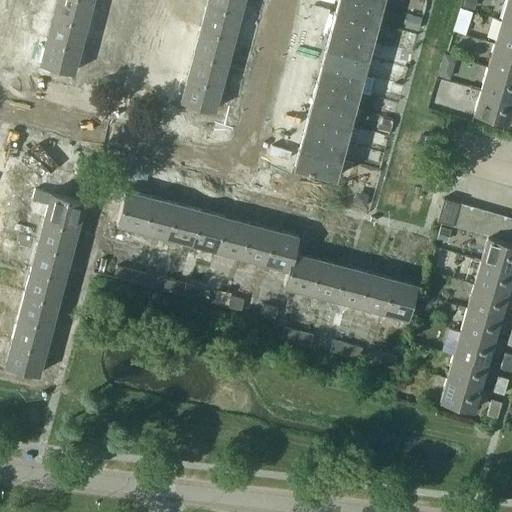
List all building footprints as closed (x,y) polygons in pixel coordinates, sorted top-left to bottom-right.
[(88,23),(94,0),(56,0),(53,13),(88,23)] [(241,12),(244,0),(207,0),(207,2),(241,12)] [(344,0),(333,0),(330,14),(375,26),(379,10),(344,0)] [(344,0),(379,10),(382,0),(344,0)] [(511,22),(511,0),(507,0),(501,19),(511,22)] [(235,36),(241,12),(207,2),(200,27),(235,36)] [(470,29),(472,8),(462,7),(459,28),(470,29)] [(82,47),(88,23),(53,13),(46,38),(82,47)] [(330,14),(325,31),(370,43),(375,26),(330,14)] [(511,48),(511,22),(501,19),(495,43),(511,48)] [(228,60),(235,36),(200,27),(194,51),(228,60)] [(325,31),(321,48),(366,60),(370,43),(325,31)] [(75,72),(82,47),(46,38),(40,63),(75,72)] [(511,73),(511,48),(495,43),(488,66),(511,73)] [(321,48),(316,64),(361,77),(366,60),(321,48)] [(222,85),(228,60),(194,51),(187,75),(222,85)] [(316,64),(312,81),(357,93),(361,77),(316,64)] [(511,99),(511,73),(488,66),(481,90),(511,99)] [(215,110),(222,85),(187,75),(180,101),(215,110)] [(312,81),(307,98),(352,110),(357,93),(312,81)] [(507,124),(511,106),(511,99),(481,90),(473,114),(507,124)] [(307,98),(303,115),(348,127),(352,110),(307,98)] [(303,115),(298,132),(343,144),(348,127),(303,115)] [(298,132),(294,148),(339,160),(343,144),(298,132)] [(294,148),(289,165),(334,177),(339,160),(294,148)] [(129,186),(117,232),(126,234),(129,225),(144,229),(155,193),(129,186)] [(80,226),(86,201),(70,197),(58,194),(52,192),(35,188),(32,198),(49,203),(45,217),(80,226)] [(144,229),(141,238),(151,241),(154,232),(168,236),(179,199),(155,193),(144,229)] [(445,197),(441,219),(457,222),(461,200),(445,197)] [(168,236),(165,245),(175,248),(178,238),(192,242),(203,205),(179,199),(168,236)] [(192,242),(187,258),(198,261),(202,245),(216,249),(227,212),(203,205),(192,242)] [(216,249),(211,264),(222,267),(226,252),(240,256),(251,218),(227,212),(216,249)] [(74,250),(80,226),(45,217),(39,241),(74,250)] [(239,257),(235,270),(246,274),(251,258),(264,262),(275,225),(251,218),(240,256),(239,257)] [(275,225),(264,262),(287,269),(299,231),(275,225)] [(299,231),(287,269),(311,276),(323,238),(299,231)] [(499,239),(488,236),(481,260),(511,268),(511,242),(510,242),(499,239)] [(311,276),(310,280),(334,287),(347,244),(323,238),(311,276)] [(67,275),(74,250),(39,241),(33,266),(67,275)] [(334,287),(330,301),(341,305),(345,289),(358,293),(371,251),(347,244),(334,287)] [(358,293),(354,308),(364,311),(369,296),(381,299),(394,257),(371,251),(358,293)] [(508,294),(511,278),(511,268),(481,260),(474,283),(508,293),(508,294)] [(61,299),(67,275),(33,266),(26,290),(61,299)] [(214,299),(243,308),(247,297),(232,292),(236,281),(222,276),(214,299)] [(501,316),(508,294),(508,293),(474,283),(467,307),(501,316)] [(55,323),(61,299),(26,290),(20,314),(55,323)] [(460,330),(494,340),(501,316),(467,307),(460,330)] [(48,348),(55,323),(20,314),(14,339),(48,348)] [(487,363),(487,364),(494,340),(460,330),(454,353),(487,363)] [(42,373),(48,348),(14,339),(7,364),(42,373)] [(480,387),(487,364),(487,363),(454,353),(447,376),(480,386),(480,387)] [(473,410),(480,387),(480,386),(447,376),(440,400),(473,410)]
